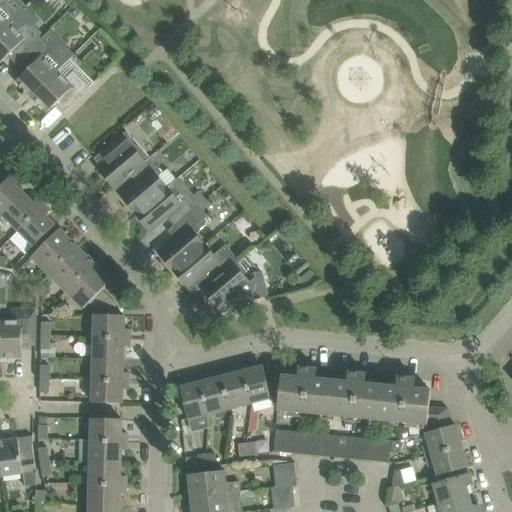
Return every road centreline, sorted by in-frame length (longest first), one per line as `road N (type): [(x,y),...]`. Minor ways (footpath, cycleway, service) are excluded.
road 1 (residential): [(159,362),(162,307),(0,119)]
road 2 (residential): [(159,362),(272,339),(454,350)]
road 3 (residential): [(154,511),(159,362)]
road 4 (residential): [(489,475),(454,350)]
